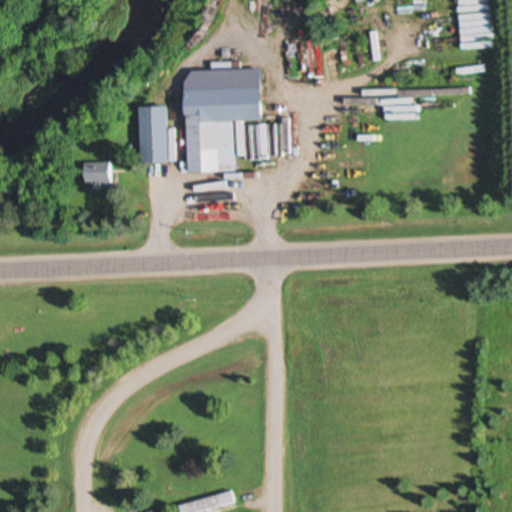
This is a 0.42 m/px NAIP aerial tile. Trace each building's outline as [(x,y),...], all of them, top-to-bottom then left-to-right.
[(464,0),(467,51),(500,50),(498,0),(464,0)] [(197,175),(242,174),(241,158),(252,158),(251,124),(272,123),(271,90),(195,92),(197,175)] [(176,165),(176,109),(149,109),(149,165),(176,165)] [(118,165),(91,165),(91,186),(118,186),(118,165)] [(183,511),(216,511),(241,507),(238,494),(182,506),(183,511)]
